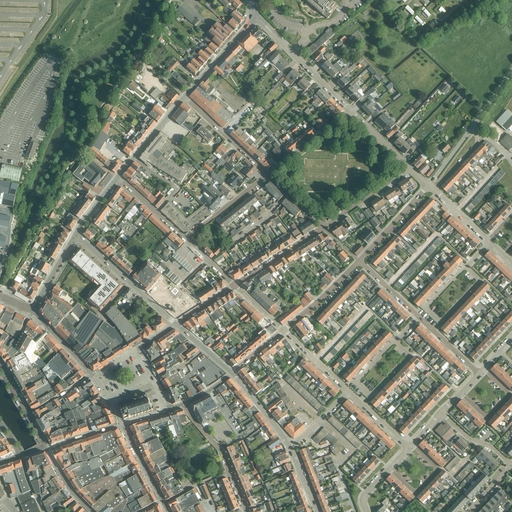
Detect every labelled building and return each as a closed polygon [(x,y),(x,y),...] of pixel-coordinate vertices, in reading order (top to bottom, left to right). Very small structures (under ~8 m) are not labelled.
[(230,0),(229,1),(237,9),(241,4),(237,0),(230,0)] [(305,0),(312,6),(313,5),(318,9),(317,10),(327,19),(331,15),(329,13),(332,10),(331,8),(335,4),(330,0),(305,0)] [(406,12),(404,13),(408,17),(412,13),(404,5),(401,8),(406,12)] [(179,6),(176,10),(191,23),(194,19),(179,6)] [(233,19),(240,24),(244,19),(235,11),(232,14),(223,6),(221,9),(233,19)] [(426,18),(428,16),(422,9),(420,12),(426,18)] [(416,27),(420,23),(414,16),(409,20),(416,27)] [(240,24),(233,19),(229,23),(224,17),(222,19),(234,30),(240,24)] [(219,47),(233,31),(226,25),(223,27),(217,22),(208,33),(214,38),(212,41),(219,47)] [(257,26),(250,33),(257,40),(262,35),(264,38),(267,36),(257,26)] [(310,56),(335,34),(329,28),(325,32),(326,33),(314,44),(313,44),(306,51),(310,56)] [(257,40),(250,33),(239,44),(243,48),(245,50),(248,53),(259,42),(257,40)] [(206,38),(205,40),(207,42),(210,44),(208,47),(214,52),(218,48),(206,38)] [(267,57),(271,53),(278,46),(274,42),(268,48),(269,50),(265,54),(266,55),(267,57)] [(208,47),(205,44),(203,43),(200,45),(206,50),(204,52),(210,57),(214,53),(208,48),(208,47)] [(245,50),(243,48),(242,49),(238,45),(231,52),(235,56),(238,53),(240,55),(245,50)] [(316,55),(313,58),(315,60),(314,60),(316,62),(317,62),(318,62),(323,57),(320,54),(323,51),(325,49),(323,46),(321,49),(315,54),(316,55)] [(204,52),(198,47),(197,47),(195,49),(196,50),(196,49),(200,52),(198,55),(200,57),(206,62),(210,57),(204,52)] [(194,52),(191,55),(191,56),(194,59),(203,66),(206,62),(200,57),(198,55),(194,52)] [(231,52),(223,60),(227,63),(231,67),(237,61),(234,57),(235,56),(231,52)] [(276,52),(273,55),(269,59),(269,60),(275,65),(282,57),(276,52)] [(186,56),(184,58),(187,60),(199,71),(203,66),(194,59),(192,61),(186,56)] [(257,67),(264,60),(260,56),(253,63),(257,67)] [(264,60),(257,67),(260,70),(269,60),(269,59),(267,57),(265,58),(264,60)] [(289,64),(282,57),(275,65),(282,72),(289,64)] [(187,60),(186,62),(183,65),(195,75),(199,71),(187,60)] [(223,60),(214,70),(218,73),(225,80),(229,75),(226,72),(225,73),(222,70),(226,65),(227,63),(223,60)] [(327,72),(332,66),(327,61),(322,67),(327,72)] [(238,72),(243,67),(239,63),(234,68),(238,72)] [(336,63),(332,66),(327,72),(333,78),(339,72),(342,75),(348,69),(346,67),(343,69),(336,63)] [(132,73),(137,77),(144,68),(138,64),(132,73)] [(176,67),(172,64),(168,69),(171,72),(176,67)] [(291,85),(300,75),(294,69),(292,71),(290,69),(283,76),(286,79),(285,80),(291,85)] [(171,75),(184,87),(188,83),(175,72),(171,75)] [(278,80),(284,74),(281,72),(275,78),(278,80)] [(305,91),(311,86),(303,78),(298,84),(305,91)] [(343,78),(337,83),(343,88),(348,83),(350,81),(348,78),(346,80),(343,78)] [(352,87),(346,92),(348,94),(351,97),(359,90),(360,88),(356,84),(358,81),(356,78),(350,84),(350,85),(352,87)] [(203,81),(199,86),(209,95),(210,94),(211,96),(217,90),(215,88),(209,83),(205,80),(203,81)] [(133,81),(128,87),(133,92),(139,86),(133,81)] [(315,94),(320,88),(316,84),(311,90),(315,94)] [(440,89),(445,94),(450,89),(445,84),(440,89)] [(316,99),(311,103),(312,104),(314,106),(316,104),(321,99),(326,94),(324,92),(324,91),(321,89),(314,96),(316,99)] [(351,97),(356,103),(363,96),(364,95),(362,93),(362,92),(362,91),(361,90),(360,90),(360,89),(359,90),(351,97)] [(166,99),(162,97),(155,90),(150,95),(161,105),(167,110),(172,105),(166,99)] [(164,95),(162,97),(166,99),(172,105),(175,101),(179,97),(172,90),(171,91),(168,95),(166,96),(164,95)] [(198,95),(193,100),(223,128),(227,124),(233,118),(228,113),(226,110),(221,106),(215,101),(211,98),(202,90),(200,93),(198,95)] [(369,90),(363,96),(365,99),(372,94),(369,90)] [(321,99),(316,104),(314,106),(316,108),(323,101),(326,104),(332,99),(326,94),(321,99)] [(453,100),(457,104),(461,99),(458,95),(453,100)] [(371,96),(366,100),(365,99),(361,103),(363,106),(362,108),(366,112),(374,105),(377,103),(371,96)] [(326,104),(329,107),(327,109),(328,110),(330,109),(336,103),(332,99),(326,104)] [(155,112),(161,118),(165,113),(156,106),(154,108),(146,101),(144,104),(153,111),(154,112),(155,112)] [(134,103),(131,107),(140,113),(142,110),(134,103)] [(184,103),(180,108),(190,116),(191,117),(195,112),(191,109),(188,106),(184,103)] [(330,109),(328,110),(331,114),(333,112),(333,113),(339,107),(336,103),(330,109)] [(381,112),(374,105),(366,112),(370,117),(372,115),(375,118),(381,112)] [(336,116),(343,111),(339,107),(333,113),(336,116)] [(178,110),(172,117),(179,124),(182,126),(190,132),(194,128),(185,121),(190,116),(180,108),(178,110)] [(151,109),(147,113),(149,115),(158,122),(161,118),(155,112),(154,112),(153,111),(151,109)] [(496,122),(506,131),(511,124),(511,115),(507,110),(496,122)] [(390,120),(389,120),(383,114),(375,122),(383,130),(384,129),(387,132),(391,129),(396,124),(391,119),(390,120)] [(147,123),(153,128),(157,123),(148,116),(144,121),(147,123)] [(153,128),(147,123),(144,121),(140,118),(138,120),(143,124),(141,126),(149,133),(153,128)] [(304,133),(308,138),(316,132),(306,120),(303,122),(308,128),(309,128),(309,129),(304,133)] [(101,130),(106,134),(110,125),(106,121),(101,130)] [(208,144),(214,137),(201,125),(200,127),(197,124),(194,127),(197,130),(195,132),(203,139),(202,141),(202,142),(204,144),(206,144),(207,143),(208,144)] [(149,133),(141,126),(139,125),(137,126),(141,130),(139,133),(145,138),(149,133)] [(387,132),(385,134),(385,135),(389,139),(395,133),(399,129),(397,127),(393,132),(391,129),(387,132)] [(139,133),(137,135),(135,132),(136,131),(133,128),(129,132),(132,135),(135,137),(141,142),(145,138),(139,133)] [(237,128),(235,131),(230,135),(236,141),(243,133),(243,132),(237,128)] [(269,137),(273,133),(268,128),(265,130),(264,132),(269,137)] [(106,134),(101,130),(93,144),(92,144),(89,150),(104,164),(108,160),(99,152),(109,136),(106,134)] [(184,163),(181,168),(168,160),(170,158),(168,156),(173,150),(174,151),(176,147),(166,140),(167,139),(166,138),(167,136),(161,132),(159,134),(157,138),(156,137),(154,139),(155,140),(152,143),(152,142),(150,145),(151,145),(148,148),(147,148),(146,150),(144,153),(143,153),(141,155),(142,156),(139,159),(148,166),(150,164),(181,183),(187,173),(189,174),(192,168),(184,163)] [(243,133),(236,141),(242,146),(251,136),(246,132),(245,134),(244,134),(243,133)] [(304,133),(299,137),(303,142),(308,138),(304,133)] [(400,149),(405,143),(400,138),(402,135),(399,133),(394,139),(396,141),(394,144),(400,149)] [(509,150),(511,147),(511,137),(508,134),(500,142),(509,150)] [(132,135),(131,137),(133,139),(131,141),(130,141),(137,147),(141,142),(135,137),(132,135)] [(130,141),(125,136),(123,138),(126,140),(123,143),(126,146),(127,147),(133,152),(137,147),(130,141)] [(251,136),(242,146),(248,152),(250,149),(249,148),(252,145),(256,141),(251,136)] [(303,142),(299,137),(294,140),(299,146),(303,142)] [(31,159),(39,140),(32,138),(25,157),(31,159)] [(405,143),(400,149),(405,154),(407,152),(410,154),(416,148),(417,147),(409,139),(405,143)] [(299,146),(294,140),(289,144),(294,150),(299,146)] [(482,144),(478,148),(483,153),(489,159),(491,157),(487,153),(490,151),(492,148),(485,141),(483,144),(482,144)] [(123,151),(129,156),(133,152),(127,147),(126,146),(123,143),(121,145),(123,147),(123,148),(125,149),(123,151)] [(445,153),(450,148),(445,143),(440,149),(445,153)] [(294,150),(289,144),(285,148),(289,154),(294,150)] [(229,154),(227,152),(228,151),(222,145),(214,154),(219,159),(215,164),(218,166),(218,165),(219,165),(223,160),(229,154)] [(258,151),(252,145),(249,148),(250,149),(248,152),(252,155),(253,156),(258,151)] [(258,151),(253,156),(260,163),(268,155),(263,150),(261,148),(258,151)] [(478,148),(474,152),(480,159),(481,159),(483,157),(487,161),(489,159),(483,153),(478,148)] [(223,160),(219,165),(221,167),(226,162),(227,163),(230,159),(233,161),(235,158),(239,161),(243,157),(237,152),(235,155),(233,154),(230,158),(228,156),(224,161),(223,160)] [(480,159),(474,152),(470,157),(477,164),(481,167),(482,165),(478,161),(480,159)] [(420,156),(412,163),(417,169),(418,168),(419,169),(424,164),(423,163),(424,162),(424,161),(427,159),(422,154),(420,157),(420,156)] [(268,155),(260,163),(263,166),(268,170),(273,165),(268,161),(271,158),(268,155)] [(470,157),(466,161),(471,166),(473,169),(477,164),(470,157)] [(84,161),(73,175),(74,176),(81,182),(84,178),(94,187),(95,187),(97,184),(101,179),(106,173),(89,160),(87,158),(84,161)] [(114,165),(108,160),(104,164),(114,173),(123,164),(118,160),(114,165)] [(258,171),(255,168),(250,164),(245,160),(242,163),(247,167),(243,172),(250,179),(255,174),(258,171)] [(466,161),(462,166),(471,175),(477,180),(479,182),(480,180),(470,171),(471,170),(468,168),(471,166),(466,161)] [(151,174),(143,168),(135,162),(131,166),(137,171),(139,168),(140,169),(149,177),(151,174)] [(21,167),(2,163),(0,171),(0,177),(7,179),(6,182),(11,183),(11,180),(18,182),(21,167)] [(224,167),(230,172),(234,168),(228,163),(224,167)] [(429,169),(429,168),(424,164),(419,169),(418,170),(422,175),(429,169)] [(471,175),(462,166),(457,170),(462,175),(465,172),(475,182),(477,180),(471,175)] [(127,172),(134,178),(136,175),(141,179),(143,178),(140,176),(141,175),(131,167),(127,172)] [(457,170),(453,174),(463,183),(465,181),(463,179),(465,177),(462,175),(457,170)] [(134,178),(127,172),(123,176),(135,187),(137,185),(133,181),(135,178),(134,178)] [(212,172),(211,173),(211,177),(214,180),(216,181),(212,186),(215,188),(218,190),(226,197),(230,192),(221,185),(224,182),(212,172)] [(240,187),(245,182),(236,174),(231,179),(230,178),(227,182),(233,188),(237,184),(240,187)] [(457,181),(461,185),(463,183),(453,174),(449,179),(454,183),(457,181)] [(403,181),(408,189),(410,192),(414,189),(414,187),(416,186),(411,178),(409,180),(407,178),(403,181)] [(449,179),(445,183),(455,192),(456,190),(452,186),(454,183),(449,179)] [(0,180),(0,192),(15,196),(18,184),(11,183),(6,182),(0,180)] [(408,189),(403,181),(398,185),(399,186),(397,188),(402,195),(405,194),(403,192),(408,189)] [(269,192),(274,187),(270,182),(264,188),(269,192)] [(455,192),(445,183),(441,187),(448,194),(451,192),(453,194),(455,192)] [(88,192),(91,189),(84,184),(81,187),(88,192)] [(218,190),(215,188),(211,185),(208,188),(204,185),(201,189),(210,197),(208,199),(208,198),(205,198),(203,200),(203,203),(212,211),(222,200),(225,196),(217,190),(218,190)] [(120,187),(116,193),(115,192),(111,198),(117,203),(121,197),(119,195),(120,194),(126,198),(124,199),(129,203),(132,198),(123,190),(123,189),(120,187)] [(279,191),(274,187),(269,192),(274,197),(279,191)] [(393,188),(388,191),(393,198),(395,201),(398,198),(398,197),(402,195),(397,188),(394,190),(393,188)] [(279,191),(274,197),(279,201),(284,196),(279,191)] [(393,198),(388,191),(384,194),(386,197),(384,199),(387,204),(389,202),(389,201),(393,198)] [(15,196),(0,192),(0,204),(1,205),(13,207),(15,196)] [(254,194),(260,202),(265,197),(263,196),(261,198),(257,192),(254,194)] [(84,193),(82,195),(85,198),(86,198),(92,202),(92,203),(96,198),(90,193),(89,193),(87,196),(84,193)] [(86,198),(85,198),(82,195),(79,200),(81,200),(83,202),(89,207),(92,202),(86,198)] [(157,209),(166,198),(162,195),(153,205),(157,209)] [(253,195),(248,199),(253,205),(255,208),(259,204),(257,202),(258,201),(253,195)] [(379,197),(375,200),(380,207),(382,209),(388,205),(387,204),(384,199),(381,200),(379,197)] [(111,198),(106,204),(111,207),(113,205),(114,206),(117,203),(111,198)] [(286,208),(291,203),(287,198),(282,204),(284,206),(282,209),(280,212),(282,213),(284,210),(286,208)] [(431,198),(427,203),(432,207),(436,212),(438,210),(434,205),(436,203),(431,198)] [(126,210),(125,211),(128,214),(134,206),(139,202),(135,199),(131,203),(127,209),(126,210)] [(253,205),(248,199),(243,203),(248,209),(253,205)] [(81,200),(77,204),(80,206),(86,211),(89,207),(83,202),(81,200)] [(380,207),(375,200),(371,203),(372,206),(370,208),(373,213),(376,211),(377,213),(382,209),(380,207)] [(128,214),(126,217),(129,220),(131,218),(132,218),(137,212),(142,206),(138,202),(134,206),(128,214)] [(270,210),(276,204),(275,202),(272,205),(271,204),(267,208),(270,210)] [(511,209),(507,204),(505,202),(502,204),(499,202),(497,204),(498,205),(500,207),(502,209),(505,212),(507,214),(511,209)] [(160,211),(186,235),(192,228),(193,229),(211,215),(204,206),(204,205),(186,219),(173,206),(173,205),(171,203),(168,203),(160,211)] [(248,209),(243,203),(238,207),(243,213),(248,209)] [(296,207),(291,203),(286,208),(291,212),(296,207)] [(427,203),(423,207),(428,212),(430,214),(432,211),(434,214),(436,212),(432,207),(427,203)] [(86,211),(80,206),(77,204),(74,208),(77,210),(83,215),(86,211)] [(101,211),(107,216),(111,210),(105,205),(101,211)] [(142,206),(137,212),(139,214),(141,211),(143,214),(143,213),(147,209),(143,206),(142,206)] [(238,207),(233,211),(238,217),(243,213),(238,207)] [(296,207),(291,212),(296,216),(301,211),(296,207)] [(423,207),(418,211),(423,216),(429,222),(431,219),(427,216),(430,214),(428,212),(423,207)] [(77,210),(74,208),(70,212),(72,213),(79,219),(80,219),(83,215),(77,210)] [(143,214),(142,215),(134,224),(136,226),(143,218),(145,220),(151,214),(147,209),(143,213),(143,214)] [(374,216),(368,209),(363,213),(369,220),(374,216)] [(507,214),(505,212),(502,209),(498,214),(502,218),(507,214)] [(107,216),(101,211),(96,217),(102,221),(107,216)] [(233,211),(228,215),(233,221),(238,217),(233,211)] [(257,211),(252,215),(256,219),(261,216),(259,213),(257,211)] [(418,211),(414,216),(419,221),(422,218),(427,223),(429,222),(423,216),(418,211)] [(68,215),(65,219),(69,222),(75,226),(78,220),(80,219),(79,219),(72,213),(70,216),(68,215)] [(493,219),(491,216),(488,214),(487,216),(489,218),(486,221),(489,223),(493,228),(498,223),(493,219)] [(498,214),(493,219),(498,223),(502,218),(498,214)] [(233,221),(228,215),(223,219),(228,225),(233,221)] [(281,222),(276,216),(272,219),(276,224),(277,225),(281,222)] [(414,216),(410,220),(415,225),(419,221),(414,216)] [(451,226),(457,221),(452,216),(451,217),(447,221),(450,224),(445,229),(445,228),(440,233),(442,235),(447,230),(447,231),(452,226),(451,226)] [(96,217),(92,222),(98,227),(103,231),(107,225),(104,222),(102,221),(96,217)] [(347,229),(355,224),(353,221),(352,222),(349,217),(342,221),(347,229)] [(374,217),(369,221),(375,228),(380,224),(374,217)] [(51,220),(49,219),(47,223),(45,226),(49,228),(53,222),(51,220)] [(65,219),(62,224),(66,227),(72,231),(75,226),(69,222),(65,219)] [(228,225),(223,219),(218,223),(223,229),(226,227),(227,229),(230,227),(228,225)] [(270,221),(268,222),(270,225),(271,227),(273,226),(276,224),(272,219),(270,221)] [(493,228),(489,223),(486,221),(484,219),(482,221),(485,223),(484,224),(486,226),(484,228),(489,233),(493,228)] [(410,220),(406,225),(411,229),(412,230),(413,231),(415,228),(418,231),(417,232),(426,240),(428,238),(422,232),(419,229),(417,227),(415,225),(410,220)] [(294,224),(292,221),(291,222),(289,223),(291,226),(295,231),(292,233),(297,240),(303,236),(294,224)] [(452,226),(447,231),(449,232),(453,228),(456,230),(461,225),(457,221),(451,226),(452,226)] [(311,222),(305,225),(310,232),(315,228),(311,222)] [(335,235),(337,238),(338,238),(339,240),(348,234),(344,228),(344,229),(340,224),(331,230),(334,235),(335,235)] [(310,232),(305,225),(300,229),(304,235),(310,232)] [(406,225),(402,229),(407,234),(411,238),(416,242),(417,240),(408,232),(411,229),(406,225)] [(461,225),(456,230),(458,232),(456,235),(454,237),(456,239),(466,229),(461,225)] [(96,233),(89,227),(87,230),(83,234),(90,240),(94,236),(96,233)] [(64,229),(61,234),(68,238),(71,233),(64,229)] [(369,229),(360,238),(367,245),(375,236),(369,229)] [(402,229),(397,234),(402,238),(405,236),(410,240),(411,238),(407,234),(402,229)] [(470,234),(466,229),(456,239),(458,241),(463,236),(465,239),(470,234)] [(56,236),(56,237),(59,239),(65,243),(68,238),(61,234),(58,233),(56,236)] [(173,243),(178,238),(172,233),(168,237),(167,239),(164,243),(165,244),(169,248),(173,243)] [(250,235),(247,237),(251,242),(254,240),(253,240),(256,238),(254,236),(252,233),(250,235)] [(295,241),(291,235),(288,237),(285,234),(284,235),(286,239),(290,245),(295,241)] [(321,234),(316,237),(320,244),(330,238),(327,235),(323,238),(321,234)] [(475,238),(470,234),(465,239),(470,243),(475,238)] [(290,245),(286,239),(284,235),(279,238),(281,242),(285,248),(290,245)] [(104,253),(108,248),(104,245),(107,241),(101,236),(97,239),(93,243),(104,253)] [(395,236),(391,240),(396,245),(399,247),(401,249),(403,247),(398,243),(400,240),(395,236)] [(124,248),(128,244),(120,237),(116,241),(124,248)] [(316,237),(311,240),(315,247),(320,244),(316,237)] [(173,243),(171,245),(176,250),(183,243),(178,238),(173,243)] [(285,248),(281,242),(279,238),(276,240),(278,243),(276,245),(276,246),(280,251),(285,248)] [(475,238),(470,243),(475,248),(480,243),(475,238)] [(65,243),(59,239),(56,244),(62,248),(65,243)] [(315,247),(311,240),(307,244),(311,250),(315,247)] [(391,240),(387,245),(392,249),(396,245),(391,240)] [(415,243),(412,246),(416,251),(419,248),(420,246),(416,242),(415,243)] [(49,243),(48,245),(60,252),(62,248),(56,244),(54,243),(53,245),(49,243)] [(307,244),(302,247),(306,253),(309,251),(310,254),(312,252),(311,250),(307,244)] [(60,252),(48,245),(47,247),(50,249),(49,251),(57,256),(60,252)] [(359,245),(353,252),(357,256),(364,249),(359,245)] [(387,245),(383,249),(388,254),(390,256),(393,258),(394,256),(392,254),(395,252),(392,249),(387,245)] [(267,246),(264,248),(263,249),(268,259),(273,256),(269,251),(267,246)] [(280,251),(276,246),(269,251),(273,256),(280,251)] [(108,248),(104,253),(111,260),(115,256),(117,254),(115,253),(116,252),(113,249),(112,250),(109,247),(108,248)] [(216,256),(222,250),(218,247),(213,253),(207,247),(203,251),(211,258),(215,254),(216,256)] [(302,247),(294,252),(298,258),(306,253),(302,247)] [(339,255),(338,256),(344,262),(349,257),(342,251),(343,251),(341,249),(339,247),(337,249),(339,251),(337,253),(339,255)] [(81,249),(70,261),(94,282),(98,286),(99,287),(88,300),(100,310),(122,286),(81,249)] [(263,249),(260,251),(258,252),(259,252),(258,252),(260,255),(264,261),(268,259),(263,249)] [(383,249),(379,253),(384,258),(388,254),(383,249)] [(57,256),(49,251),(48,250),(45,255),(48,257),(55,260),(57,256)] [(258,252),(253,256),(255,259),(259,265),(264,261),(260,255),(258,252)] [(290,254),(286,257),(289,263),(293,260),(294,262),(297,260),(298,259),(298,258),(294,252),(290,254)] [(489,261),(493,256),(489,252),(484,256),(489,261)] [(118,253),(117,254),(115,256),(111,260),(132,278),(139,270),(136,268),(132,272),(130,269),(132,267),(127,263),(123,258),(123,257),(118,253)] [(379,253),(375,258),(380,262),(384,267),(386,264),(382,260),(384,258),(379,253)] [(463,261),(455,253),(453,256),(450,254),(449,255),(451,257),(453,260),(459,265),(463,261)] [(216,263),(225,257),(223,254),(214,261),(216,263)] [(250,262),(254,268),(259,265),(255,259),(253,256),(253,255),(248,258),(250,262)] [(493,256),(489,261),(493,265),(498,260),(493,256)] [(451,257),(446,262),(449,264),(450,265),(455,269),(459,265),(453,260),(451,257)] [(284,258),(280,261),(283,266),(283,267),(284,266),(286,270),(288,268),(290,267),(284,258)] [(375,258),(370,262),(371,263),(375,267),(378,264),(383,269),(384,267),(380,262),(375,258)] [(455,269),(450,265),(449,264),(446,262),(442,258),(440,260),(445,264),(443,266),(445,268),(451,273),(455,269)] [(498,260),(493,265),(496,267),(494,270),(492,272),(493,273),(502,264),(498,260)] [(49,271),(51,267),(40,261),(38,265),(35,263),(33,267),(39,271),(47,275),(49,271)] [(139,270),(132,278),(140,285),(148,292),(156,283),(157,281),(159,278),(162,276),(155,269),(152,266),(152,265),(147,261),(139,270)] [(283,266),(280,261),(273,265),(277,270),(283,266)] [(244,265),(243,264),(242,262),(237,265),(239,268),(243,275),(248,272),(244,265)] [(254,268),(250,262),(246,264),(245,263),(243,264),(244,265),(248,272),(254,268)] [(502,264),(493,273),(495,275),(497,273),(499,270),(502,273),(507,268),(502,264)] [(271,275),(276,272),(272,266),(267,269),(271,275)] [(36,277),(39,271),(33,267),(29,273),(31,274),(36,277)] [(231,271),(227,268),(226,267),(224,270),(225,271),(235,280),(238,278),(234,272),(233,270),(231,271)] [(239,268),(234,272),(238,278),(243,275),(239,268)] [(451,273),(445,268),(441,272),(446,278),(451,273)] [(507,268),(502,273),(505,276),(501,280),(502,282),(507,277),(511,273),(507,268)] [(262,272),(267,280),(269,284),(271,283),(270,281),(268,281),(268,280),(272,277),(271,275),(267,269),(264,271),(262,272)] [(334,280),(327,273),(324,270),(320,273),(324,277),(331,283),(334,280)] [(257,276),(261,282),(262,284),(266,281),(266,282),(266,283),(267,286),(269,284),(267,280),(262,272),(259,274),(257,276)] [(446,278),(441,272),(437,277),(442,282),(446,278)] [(361,273),(356,278),(361,283),(364,279),(367,281),(368,280),(366,278),(361,273)] [(507,277),(502,282),(504,283),(507,280),(510,283),(511,280),(511,273),(507,277)] [(31,274),(30,276),(33,278),(31,281),(33,282),(34,282),(41,286),(44,281),(36,277),(31,274)] [(17,276),(10,288),(16,291),(20,284),(23,279),(17,276)] [(331,283),(324,277),(321,280),(324,283),(328,287),(331,283)] [(437,277),(433,281),(439,286),(442,282),(437,277)] [(221,289),(218,284),(217,284),(217,283),(216,281),(215,281),(213,278),(209,281),(207,279),(205,280),(211,285),(212,286),(211,286),(212,287),(216,293),(221,289)] [(243,284),(241,286),(247,291),(251,287),(250,286),(253,283),(255,285),(257,283),(254,278),(250,280),(243,284)] [(356,278),(352,282),(360,289),(363,285),(361,283),(356,278)] [(169,287),(160,279),(148,292),(176,318),(196,305),(189,296),(178,306),(164,293),(169,287)] [(228,285),(223,280),(220,282),(219,281),(217,283),(217,284),(218,284),(221,289),(228,285)] [(429,285),(427,283),(425,285),(421,281),(419,283),(421,285),(423,287),(425,289),(431,294),(435,290),(429,285)] [(439,286),(433,281),(429,285),(435,290),(439,286)] [(28,282),(26,285),(38,291),(41,286),(34,282),(32,284),(28,282)] [(352,282),(348,286),(353,291),(355,289),(360,293),(362,291),(360,289),(352,282)] [(485,282),(480,287),(486,292),(490,287),(485,282)] [(328,287),(324,283),(319,287),(323,291),(328,287)] [(33,301),(38,291),(26,285),(26,286),(23,284),(22,285),(20,284),(16,291),(33,301)] [(66,297),(68,294),(57,286),(52,291),(60,297),(62,295),(66,297)] [(348,286),(344,290),(349,295),(352,297),(353,295),(351,293),(353,291),(348,286)] [(212,287),(210,289),(209,288),(207,289),(208,290),(211,296),(216,293),(212,287)] [(255,298),(265,288),(263,287),(261,289),(261,290),(260,291),(257,288),(251,294),(255,298)] [(486,296),(484,294),(486,292),(480,287),(476,291),(487,300),(488,299),(486,296)] [(130,302),(137,295),(129,288),(122,295),(130,302)] [(259,303),(266,296),(262,293),(263,292),(264,292),(266,290),(265,288),(255,298),(259,303)] [(377,303),(386,294),(381,289),(380,290),(377,294),(379,296),(374,302),(373,301),(368,307),(371,309),(377,303)] [(425,289),(421,293),(427,298),(431,294),(425,289)] [(208,290),(205,292),(204,291),(202,293),(203,293),(206,299),(211,296),(208,290)] [(344,290),(340,294),(345,299),(349,295),(344,290)] [(238,297),(237,296),(234,291),(230,294),(233,300),(237,298),(238,297)] [(418,291),(414,295),(423,303),(427,298),(421,293),(418,291)] [(472,295),(478,300),(480,301),(481,300),(482,300),(487,304),(489,302),(487,300),(476,291),(472,295)] [(55,329),(73,308),(52,293),(43,307),(40,313),(45,317),(49,320),(47,322),(52,326),(52,325),(55,329)] [(203,293),(202,293),(200,295),(200,294),(197,296),(201,302),(206,299),(203,293)] [(307,293),(303,295),(305,297),(310,303),(313,300),(307,293)] [(423,303),(414,295),(412,293),(411,295),(416,299),(413,302),(418,307),(423,303)] [(230,294),(225,297),(228,302),(230,305),(231,306),(233,304),(235,305),(236,304),(233,300),(230,294)] [(340,294),(336,299),(342,303),(345,299),(340,294)] [(391,298),(386,294),(377,303),(379,305),(384,301),(386,303),(391,298)] [(238,297),(237,298),(239,300),(237,302),(252,315),(251,317),(258,324),(264,318),(257,311),(239,295),(237,296),(238,297)] [(266,296),(259,303),(263,307),(273,296),(272,295),(270,297),(270,298),(269,299),(266,296)] [(472,295),(469,299),(474,304),(475,306),(480,301),(478,300),(472,295)] [(268,311),(274,304),(271,301),(272,300),(273,300),(275,298),(273,296),(263,307),(268,311)] [(225,297),(220,301),(223,306),(224,307),(228,311),(232,308),(230,305),(228,302),(225,297)] [(305,297),(301,300),(302,301),(306,306),(310,303),(305,297)] [(386,303),(384,305),(387,308),(385,310),(387,312),(389,310),(391,307),(396,303),(391,298),(386,303)] [(336,299),(332,303),(338,308),(342,303),(336,299)] [(474,304),(469,299),(465,303),(470,308),(472,307),(478,313),(480,310),(475,306),(474,304)] [(274,304),(268,311),(273,316),(278,311),(275,308),(277,307),(281,303),(278,300),(276,303),(274,304)] [(220,301),(215,304),(219,309),(222,307),(222,308),(224,307),(223,306),(220,301)] [(73,308),(55,329),(66,341),(70,337),(72,334),(87,314),(77,303),(73,308)] [(299,303),(294,308),(298,313),(303,309),(302,307),(299,303)] [(332,303),(328,307),(333,312),(336,314),(338,316),(340,314),(335,310),(338,308),(332,303)] [(396,303),(391,307),(396,312),(400,307),(396,303)] [(465,303),(461,308),(466,313),(466,312),(469,315),(471,317),(473,315),(470,313),(472,311),(470,308),(465,303)] [(219,309),(215,304),(211,307),(214,312),(215,313),(219,318),(224,315),(219,310),(219,309)] [(142,340),(137,331),(135,329),(114,306),(105,314),(116,326),(126,341),(130,348),(142,340)] [(211,307),(206,310),(209,315),(214,322),(219,319),(219,318),(215,313),(214,312),(211,307)] [(328,307),(324,311),(329,316),(333,312),(328,307)] [(400,307),(396,312),(398,314),(394,319),(396,321),(405,312),(400,307)] [(0,322),(0,321),(0,327),(0,328),(5,332),(15,313),(7,308),(2,317),(0,322)] [(294,308),(289,312),(293,317),(298,313),(294,308)] [(461,308),(457,312),(462,317),(464,319),(469,315),(466,312),(466,313),(461,308)] [(70,337),(66,341),(77,352),(86,344),(102,320),(90,311),(87,314),(72,334),(70,337)] [(205,311),(199,314),(203,320),(204,321),(207,325),(208,326),(213,323),(211,320),(209,317),(208,317),(205,311)] [(324,311),(320,316),(326,320),(328,322),(330,325),(332,323),(329,321),(329,320),(327,318),(329,316),(324,311)] [(289,312),(284,316),(288,321),(293,317),(289,312)] [(395,322),(397,324),(403,318),(405,321),(410,316),(405,312),(396,321),(395,322)] [(457,312),(452,316),(458,321),(460,323),(462,326),(464,324),(462,322),(464,319),(462,317),(457,312)] [(15,313),(5,332),(12,336),(15,339),(17,336),(26,318),(17,314),(15,313)] [(202,328),(207,325),(204,321),(203,320),(199,314),(194,317),(198,323),(199,324),(202,328)] [(288,321),(284,316),(278,320),(283,326),(288,321)] [(320,316),(316,320),(321,325),(326,320),(320,316)] [(452,316),(449,320),(454,325),(458,321),(452,316)] [(158,323),(150,328),(153,333),(167,325),(162,317),(156,321),(158,323)] [(198,323),(194,317),(188,321),(189,323),(190,322),(194,328),(199,324),(198,323)] [(305,318),(298,323),(301,327),(304,324),(306,328),(309,331),(313,328),(305,318)] [(504,319),(500,323),(505,328),(510,324),(504,319)] [(44,331),(30,320),(26,325),(27,326),(24,332),(34,342),(38,338),(40,336),(44,331)] [(454,325),(449,320),(444,324),(450,330),(454,325)] [(104,321),(99,328),(113,341),(116,339),(124,352),(130,348),(126,341),(116,326),(113,328),(104,321)] [(189,323),(188,321),(183,325),(192,333),(196,330),(194,328),(190,322),(189,323)] [(493,326),(496,328),(501,333),(505,328),(500,323),(498,321),(496,323),(493,326)] [(298,323),(293,327),(298,332),(297,333),(302,338),(306,335),(308,337),(309,337),(311,335),(309,332),(309,331),(306,328),(304,324),(301,327),(298,323)] [(444,324),(440,329),(447,335),(449,334),(453,337),(455,335),(454,334),(452,332),(450,330),(444,324)] [(142,328),(139,325),(138,327),(140,329),(137,331),(142,340),(148,337),(143,330),(143,329),(142,328)] [(265,331),(269,337),(277,330),(272,325),(265,331)] [(420,335),(424,330),(420,325),(415,330),(420,335)] [(149,326),(143,330),(148,337),(153,333),(150,328),(149,326)] [(99,328),(95,334),(109,350),(110,349),(116,357),(124,352),(116,339),(113,341),(99,328)] [(489,330),(489,331),(491,333),(497,338),(501,333),(496,328),(493,331),(491,328),(489,330)] [(172,332),(170,333),(173,338),(175,341),(176,341),(179,339),(181,343),(187,340),(175,329),(172,332)] [(474,329),(472,332),(476,336),(478,338),(480,336),(480,335),(474,329)] [(387,330),(382,335),(388,340),(392,336),(387,330)] [(429,334),(424,330),(420,335),(424,339),(429,334)] [(37,345),(49,335),(44,331),(40,336),(38,338),(34,342),(37,345)] [(269,337),(265,331),(260,335),(264,341),(269,337)] [(34,353),(38,350),(36,347),(37,345),(34,342),(24,332),(18,342),(15,348),(22,354),(26,360),(29,366),(32,363),(35,364),(39,367),(42,370),(46,366),(34,353)] [(4,333),(0,339),(0,347),(5,340),(9,336),(4,333)] [(170,333),(164,337),(168,342),(173,338),(170,333)] [(497,338),(491,333),(487,337),(492,342),(497,338)] [(94,334),(87,345),(97,350),(104,354),(106,358),(109,362),(116,357),(110,349),(109,350),(95,334),(94,334)] [(434,338),(429,334),(424,339),(429,344),(434,338)] [(39,351),(43,346),(45,344),(52,338),(49,335),(37,345),(36,347),(38,350),(39,351)] [(264,341),(260,335),(253,341),(257,346),(264,341)] [(388,340),(382,335),(379,338),(377,336),(375,337),(378,340),(383,345),(388,340)] [(17,342),(9,336),(5,340),(0,347),(0,355),(2,358),(7,354),(12,347),(13,347),(17,342)] [(278,339),(283,345),(286,348),(288,350),(291,348),(282,336),(278,339)] [(168,342),(164,337),(158,341),(164,349),(167,347),(169,350),(172,348),(168,342)] [(487,337),(483,342),(488,347),(492,342),(487,337)] [(58,344),(52,338),(45,344),(43,346),(44,345),(50,351),(58,344)] [(434,338),(429,344),(433,348),(438,343),(434,338)] [(383,345),(378,340),(373,344),(379,350),(383,345)] [(157,345),(154,347),(156,351),(159,350),(160,351),(164,349),(158,341),(155,343),(157,345)] [(219,341),(212,347),(214,351),(218,347),(222,345),(221,343),(219,341)] [(257,346),(253,341),(248,345),(253,350),(257,346)] [(154,347),(157,345),(155,343),(154,342),(143,350),(151,362),(159,356),(156,351),(154,347)] [(280,347),(275,342),(272,344),(280,354),(283,352),(280,347)] [(483,342),(478,346),(483,351),(488,347),(483,342)] [(314,346),(319,352),(323,349),(318,343),(314,346)] [(434,357),(436,355),(443,347),(438,343),(433,348),(436,351),(432,355),(434,357)] [(58,344),(50,351),(49,352),(43,358),(44,359),(51,353),(52,354),(54,351),(54,352),(55,351),(57,353),(62,349),(58,344)] [(97,350),(87,345),(86,344),(76,352),(88,365),(89,364),(94,371),(95,371),(95,372),(98,370),(97,369),(103,366),(99,360),(101,358),(100,355),(97,350)] [(162,365),(155,369),(158,375),(165,371),(168,369),(171,368),(174,366),(179,363),(176,357),(186,350),(182,344),(167,354),(171,360),(168,362),(165,363),(162,365)] [(272,344),(267,348),(271,354),(272,355),(276,352),(281,358),(283,357),(280,354),(272,344)] [(373,344),(369,349),(374,354),(379,350),(373,344)] [(472,354),(469,356),(475,361),(479,356),(474,351),(472,349),(469,347),(466,344),(464,347),(472,354)] [(240,351),(238,353),(243,359),(248,355),(243,349),(239,345),(237,347),(240,351)] [(248,345),(243,349),(248,355),(253,350),(248,345)] [(185,353),(188,358),(199,351),(198,350),(194,346),(185,353)] [(418,346),(414,350),(419,354),(423,350),(418,346)] [(483,351),(478,346),(474,351),(479,356),(483,351)] [(7,354),(2,358),(6,363),(16,357),(22,354),(15,348),(13,347),(12,347),(7,354)] [(367,347),(362,352),(364,354),(370,359),(374,354),(369,349),(367,347)] [(443,347),(436,355),(434,357),(436,359),(438,356),(441,359),(443,357),(448,352),(443,347)] [(267,348),(262,352),(266,357),(272,364),(273,362),(268,356),(271,354),(267,348)] [(67,354),(63,350),(54,357),(46,366),(42,370),(44,372),(44,373),(46,377),(48,379),(50,383),(52,381),(57,377),(61,380),(69,374),(68,373),(77,365),(71,358),(67,354)] [(104,354),(97,350),(100,355),(101,358),(99,360),(103,366),(109,362),(106,358),(104,354)] [(231,350),(229,352),(230,354),(231,355),(233,358),(237,363),(243,359),(238,353),(235,350),(232,352),(231,350)] [(266,357),(262,352),(258,355),(264,363),(266,361),(270,365),(272,364),(266,357)] [(452,356),(448,352),(443,357),(445,359),(439,366),(441,368),(452,356)] [(9,370),(26,360),(22,354),(16,357),(6,363),(9,370)] [(159,359),(152,363),(155,369),(162,365),(165,363),(168,362),(171,360),(167,354),(159,359)] [(364,354),(360,358),(366,364),(370,359),(364,354)] [(224,356),(222,358),(227,363),(228,362),(232,367),(237,364),(232,358),(229,361),(226,358),(224,356)] [(410,361),(415,366),(418,369),(424,362),(419,357),(417,359),(414,356),(410,361)] [(457,361),(452,356),(441,368),(440,368),(443,370),(449,363),(452,366),(457,361)] [(254,362),(252,364),(255,368),(258,366),(260,364),(257,360),(255,358),(253,360),(254,362)] [(303,368),(308,362),(304,358),(297,366),(301,370),(303,368)] [(366,364),(360,358),(356,363),(361,368),(366,364)] [(29,366),(26,360),(9,370),(12,375),(29,366)] [(415,366),(410,361),(405,366),(411,371),(415,366)] [(452,366),(449,368),(452,371),(450,373),(452,375),(462,365),(457,361),(452,366)] [(312,366),(308,362),(303,368),(307,372),(312,366)] [(42,370),(39,367),(35,364),(32,363),(29,366),(12,375),(18,386),(19,386),(29,380),(44,372),(42,370)] [(356,363),(353,366),(350,363),(348,365),(351,368),(357,373),(361,368),(356,363)] [(496,364),(490,370),(495,375),(501,368),(496,364)] [(68,373),(69,374),(61,380),(64,383),(65,382),(67,381),(82,370),(77,365),(68,373)] [(452,375),(451,376),(453,378),(456,374),(459,377),(461,375),(466,369),(462,365),(452,375)] [(168,369),(165,371),(158,375),(162,381),(169,377),(177,372),(174,366),(171,368),(168,369)] [(312,366),(307,372),(312,376),(317,371),(312,366)] [(411,371),(405,366),(401,370),(406,376),(409,373),(411,374),(410,375),(412,376),(414,374),(411,371)] [(351,368),(347,372),(352,377),(357,373),(351,368)] [(501,368),(495,375),(499,379),(505,373),(501,368)] [(243,369),(238,373),(242,378),(248,374),(243,369)] [(81,379),(86,375),(82,370),(67,381),(71,386),(81,379)] [(406,376),(401,370),(396,375),(402,380),(404,382),(407,385),(409,383),(404,378),(406,376)] [(321,375),(317,371),(312,376),(316,380),(321,375)] [(18,386),(21,391),(42,380),(42,379),(46,377),(44,373),(44,372),(29,380),(19,386),(18,386)] [(177,372),(169,377),(162,381),(167,389),(172,386),(171,385),(177,381),(179,385),(183,383),(182,380),(178,372),(177,372)] [(352,377),(347,372),(343,377),(348,382),(352,377)] [(505,373),(499,379),(504,383),(510,377),(505,373)] [(248,374),(242,378),(247,384),(252,379),(248,374)] [(316,381),(315,383),(319,386),(326,379),(321,375),(316,380),(316,381)] [(396,375),(392,380),(398,385),(400,387),(404,382),(402,380),(396,375)] [(261,381),(263,384),(268,380),(269,382),(272,380),(268,376),(261,381)] [(43,379),(42,380),(21,391),(24,397),(40,388),(45,385),(48,383),(45,378),(43,379)] [(231,388),(235,384),(231,378),(226,383),(231,388)] [(94,385),(89,379),(74,389),(75,390),(78,395),(94,385)] [(256,385),(252,379),(247,384),(251,389),(256,385)] [(330,383),(326,379),(319,386),(323,390),(330,383)] [(392,380),(388,384),(393,390),(398,385),(392,380)] [(65,382),(64,383),(61,386),(64,390),(69,387),(65,382)] [(198,382),(194,384),(200,392),(201,393),(204,390),(200,385),(198,382)] [(251,389),(255,394),(264,388),(259,382),(256,385),(251,389)] [(40,388),(24,397),(29,405),(36,401),(37,401),(38,400),(46,395),(50,393),(53,391),(48,383),(45,385),(40,388)] [(330,383),(323,390),(321,393),(323,395),(327,390),(329,393),(335,387),(330,383)] [(439,388),(444,393),(448,388),(443,383),(439,388)] [(61,386),(61,385),(59,384),(53,388),(58,394),(64,390),(61,386)] [(235,384),(231,388),(234,392),(231,394),(233,395),(235,393),(240,389),(235,384)] [(393,390),(388,384),(383,389),(389,394),(393,390)] [(62,399),(65,403),(70,412),(72,411),(78,407),(99,394),(94,385),(78,395),(79,396),(70,402),(66,396),(62,399)] [(179,402),(181,401),(179,397),(176,391),(177,391),(175,386),(167,390),(169,395),(171,400),(171,399),(173,404),(172,404),(173,404),(179,402)] [(339,391),(335,387),(329,393),(334,397),(339,391)] [(444,393),(439,388),(434,393),(439,398),(444,393)] [(244,395),(240,389),(235,393),(239,399),(244,395)] [(383,389),(379,394),(384,399),(385,398),(388,401),(391,397),(389,394),(383,389)] [(75,390),(66,396),(70,402),(79,396),(78,395),(75,390)] [(36,401),(29,405),(32,410),(38,407),(46,402),(56,395),(53,391),(50,393),(46,395),(38,400),(37,401),(36,401)] [(118,404),(120,408),(124,420),(125,420),(125,419),(128,418),(128,419),(129,419),(129,418),(131,417),(131,418),(132,418),(132,417),(134,416),(134,417),(135,416),(137,415),(137,416),(138,415),(140,414),(141,415),(141,414),(144,413),(144,414),(145,413),(144,413),(147,412),(148,412),(151,410),(151,411),(152,411),(152,410),(153,410),(152,409),(148,400),(149,399),(149,398),(148,399),(146,393),(141,395),(141,396),(131,399),(132,399),(118,404)] [(434,393),(430,397),(435,402),(439,398),(434,393)] [(78,412),(82,422),(85,421),(86,420),(85,418),(85,416),(83,412),(103,400),(99,394),(78,407),(79,411),(78,412)] [(212,413),(219,409),(209,394),(190,405),(198,420),(201,425),(214,418),(212,413)] [(384,399),(379,394),(374,398),(380,404),(384,399)] [(238,400),(237,401),(241,406),(244,404),(249,400),(244,395),(239,399),(238,400)] [(428,395),(426,397),(428,399),(425,402),(431,407),(435,402),(430,397),(428,395)] [(276,408),(283,403),(279,398),(266,408),(270,413),(276,408)] [(380,404),(374,398),(370,403),(378,410),(380,408),(378,406),(380,404)] [(45,406),(33,413),(36,420),(60,406),(61,406),(58,401),(57,399),(51,402),(45,406)] [(85,418),(87,418),(107,407),(103,400),(83,412),(85,416),(85,418)] [(245,409),(242,411),(244,413),(245,413),(253,405),(252,403),(249,400),(244,404),(247,407),(245,409)] [(347,409),(352,404),(348,400),(343,405),(347,409)] [(461,410),(467,404),(462,400),(456,406),(461,410)] [(421,403),(419,405),(421,407),(426,412),(431,407),(425,402),(423,405),(421,403)] [(276,408),(270,413),(274,418),(281,412),(282,413),(286,411),(286,410),(285,408),(282,410),(280,408),(284,405),(283,403),(276,408)] [(357,409),(352,404),(347,409),(352,414),(357,409)] [(467,404),(461,410),(463,413),(461,415),(463,417),(465,415),(471,409),(467,404)] [(506,404),(501,409),(507,414),(510,412),(511,414),(511,410),(506,404)] [(255,408),(253,405),(245,413),(246,415),(255,408)] [(60,406),(36,420),(43,432),(63,421),(66,419),(65,415),(60,417),(61,419),(57,422),(54,417),(61,414),(59,411),(62,409),(60,406)] [(72,411),(81,434),(87,432),(89,431),(86,423),(85,421),(82,422),(78,412),(79,411),(78,407),(72,411)] [(98,429),(95,422),(112,415),(107,407),(87,418),(89,422),(92,431),(98,429)] [(421,407),(416,411),(422,416),(426,412),(421,407)] [(255,408),(246,415),(248,417),(257,410),(255,408)] [(186,421),(185,417),(182,409),(176,411),(179,419),(180,423),(186,421)] [(357,409),(352,414),(357,418),(362,413),(357,409)] [(476,413),(471,409),(465,415),(470,419),(476,413)] [(501,409),(497,414),(503,419),(507,414),(501,409)] [(257,410),(248,417),(249,418),(253,415),(254,416),(259,412),(257,410)] [(66,419),(63,421),(66,428),(68,427),(68,428),(70,428),(73,437),(81,434),(72,411),(70,412),(64,414),(65,415),(66,419)] [(166,414),(168,421),(171,420),(176,435),(183,433),(180,423),(179,419),(176,411),(166,414)] [(281,412),(274,418),(280,425),(283,429),(284,428),(288,425),(282,418),(285,416),(288,414),(286,411),(282,413),(281,412)] [(416,411),(412,416),(417,421),(422,416),(416,411)] [(252,422),(246,426),(247,429),(253,425),(263,418),(259,412),(254,416),(251,418),(253,421),(252,422)] [(362,413),(357,418),(361,423),(367,417),(362,413)] [(476,413),(470,419),(472,422),(467,427),(467,426),(465,428),(468,431),(469,429),(474,424),(480,418),(476,413)] [(168,421),(166,414),(149,420),(150,423),(151,426),(152,428),(153,428),(154,427),(156,430),(168,427),(168,421)] [(497,414),(492,418),(498,424),(503,419),(497,414)] [(112,415),(95,422),(98,429),(102,428),(107,426),(115,423),(112,415)] [(412,416),(408,420),(413,425),(417,421),(412,416)] [(358,432),(355,435),(357,437),(360,434),(362,431),(364,429),(366,427),(371,422),(367,417),(361,423),(364,425),(358,432)] [(480,417),(474,424),(479,428),(485,422),(480,417)] [(267,423),(263,418),(253,425),(254,426),(257,425),(258,426),(260,424),(262,427),(267,423)] [(295,418),(288,425),(284,428),(293,439),(305,429),(295,418)] [(492,418),(488,423),(494,429),(498,424),(492,418)] [(152,428),(151,426),(150,423),(149,420),(142,422),(136,423),(129,427),(131,431),(134,436),(141,432),(143,431),(152,428)] [(413,425),(408,420),(403,425),(408,430),(413,425)] [(43,432),(46,437),(54,433),(61,429),(66,428),(63,421),(43,432)] [(371,422),(366,427),(371,432),(376,426),(371,422)] [(267,423),(262,427),(260,428),(262,431),(259,433),(261,436),(271,429),(267,423)] [(441,425),(435,431),(442,438),(443,439),(442,440),(445,443),(445,442),(454,433),(451,431),(453,430),(447,424),(444,427),(441,425)] [(408,430),(403,425),(399,430),(404,435),(408,430)] [(371,432),(369,434),(373,439),(376,436),(381,431),(376,426),(371,432)] [(66,428),(61,429),(63,435),(64,440),(73,437),(70,428),(68,428),(68,427),(66,428)] [(110,431),(101,434),(104,442),(104,443),(108,442),(108,444),(110,444),(112,442),(122,437),(118,428),(110,431)] [(134,436),(138,447),(148,442),(158,438),(153,428),(152,428),(143,431),(141,432),(134,436)] [(46,437),(51,445),(55,443),(55,442),(64,440),(63,435),(61,429),(54,433),(46,437)] [(271,429),(261,436),(262,437),(265,436),(266,437),(268,435),(270,438),(272,441),(277,437),(275,435),(271,429)] [(380,441),(385,435),(381,431),(376,436),(373,439),(369,444),(368,444),(366,446),(369,448),(376,440),(378,443),(380,441)] [(92,437),(88,439),(93,455),(94,457),(98,456),(99,455),(100,457),(107,453),(104,443),(104,442),(101,434),(92,437)] [(383,447),(385,445),(390,440),(385,435),(378,443),(381,445),(374,453),(376,455),(381,449),(383,447)] [(112,442),(110,444),(108,444),(108,442),(104,443),(107,453),(116,449),(126,443),(122,437),(112,442)] [(164,445),(171,442),(168,437),(161,441),(164,445)] [(277,437),(272,441),(267,444),(270,449),(281,442),(277,437)] [(0,442),(0,450),(2,449),(9,444),(5,438),(0,442)] [(158,438),(148,442),(138,447),(141,453),(156,447),(161,444),(158,438)] [(468,447),(459,438),(458,440),(455,438),(448,445),(451,447),(454,444),(459,449),(457,451),(461,455),(463,453),(463,452),(468,447)] [(93,455),(88,439),(82,440),(86,452),(86,454),(88,458),(91,457),(91,458),(94,457),(93,455)] [(82,440),(72,444),(78,461),(81,460),(82,461),(88,458),(86,454),(86,452),(82,440)] [(390,440),(385,445),(390,449),(395,444),(390,440)] [(423,440),(418,446),(423,450),(428,445),(423,440)] [(107,453),(100,457),(102,462),(103,464),(104,464),(122,454),(122,453),(129,449),(126,443),(116,449),(107,453)] [(2,449),(0,450),(0,457),(8,454),(12,452),(9,444),(2,449)] [(66,446),(69,454),(72,463),(75,462),(78,461),(72,444),(66,446)] [(164,448),(161,444),(156,447),(141,453),(144,458),(164,448)] [(227,456),(233,454),(236,453),(233,445),(224,449),(227,456)] [(428,445),(423,450),(427,454),(433,449),(428,445)] [(61,448),(65,456),(69,454),(66,446),(61,448)] [(65,456),(61,448),(52,452),(57,462),(62,470),(71,465),(65,456)] [(167,454),(164,448),(144,458),(147,465),(167,454)] [(313,453),(316,452),(315,450),(309,452),(308,448),(299,451),(302,457),(313,453)] [(122,454),(104,464),(103,464),(104,466),(106,469),(107,469),(109,468),(110,467),(132,456),(129,449),(122,453),(122,454)] [(433,449),(427,454),(432,459),(437,454),(433,449)] [(483,460),(489,453),(486,451),(483,449),(478,455),(476,457),(477,458),(479,456),(483,460)] [(277,459),(275,460),(276,461),(276,464),(277,466),(281,465),(290,461),(287,456),(285,451),(276,455),(277,459)] [(37,471),(51,465),(45,452),(30,457),(33,466),(36,465),(37,469),(38,468),(38,469),(37,470),(37,471)] [(302,457),(304,464),(310,462),(312,461),(311,457),(314,456),(313,453),(302,457)] [(489,453),(483,460),(487,463),(485,465),(486,467),(488,465),(494,459),(491,456),(492,456),(489,453)] [(167,454),(147,465),(150,470),(168,461),(170,460),(167,454)] [(234,458),(233,454),(227,456),(230,464),(239,460),(241,459),(240,456),(234,458)] [(437,454),(432,459),(437,463),(442,458),(437,454)] [(442,458),(437,463),(442,468),(451,458),(448,455),(444,460),(442,458)] [(132,456),(110,467),(114,473),(129,465),(136,461),(133,456),(132,456)] [(372,458),(370,460),(375,465),(379,461),(374,456),(372,458)] [(38,477),(37,471),(37,470),(38,469),(38,468),(37,469),(36,465),(33,466),(30,457),(24,459),(27,473),(30,482),(36,495),(41,493),(40,488),(38,477)] [(104,466),(103,464),(102,462),(101,463),(98,457),(90,460),(90,461),(88,462),(87,461),(78,464),(78,463),(74,464),(63,471),(70,482),(77,478),(78,477),(91,471),(100,467),(104,466)] [(363,463),(365,465),(370,470),(375,465),(370,460),(368,458),(367,458),(363,463)] [(499,464),(494,459),(488,465),(492,468),(490,470),(492,472),(494,470),(499,464)] [(28,492),(29,492),(31,491),(28,484),(24,474),(21,460),(13,463),(15,470),(23,494),(28,492)] [(239,460),(230,464),(233,471),(239,469),(243,467),(244,466),(243,464),(241,464),(239,460)] [(168,461),(150,470),(154,476),(171,467),(168,461)] [(310,462),(304,464),(307,470),(312,468),(315,467),(318,466),(317,463),(314,464),(313,461),(312,461),(310,462)] [(15,470),(13,463),(0,467),(0,475),(0,476),(2,476),(11,473),(11,471),(15,470)] [(291,470),(288,463),(280,467),(272,470),(274,473),(282,470),(284,474),(291,470)] [(57,477),(53,469),(52,467),(51,465),(37,471),(38,477),(40,488),(42,487),(43,494),(44,493),(45,492),(46,490),(45,489),(44,487),(44,485),(57,477)] [(80,490),(77,492),(96,511),(98,511),(115,498),(124,493),(118,484),(114,478),(131,468),(129,465),(114,473),(111,474),(109,476),(105,477),(80,490)] [(141,472),(138,465),(131,468),(114,478),(118,484),(127,479),(134,475),(141,472)] [(365,465),(361,470),(366,475),(370,470),(365,465)] [(312,468),(307,470),(309,477),(317,474),(316,470),(319,469),(318,466),(315,467),(312,468)] [(70,482),(77,492),(80,490),(105,477),(100,467),(91,471),(78,477),(77,478),(70,482)] [(171,467),(154,476),(157,482),(174,473),(171,467)] [(243,467),(239,469),(233,471),(236,478),(242,476),(246,474),(243,467)] [(23,494),(15,470),(11,471),(11,473),(2,476),(6,487),(7,486),(11,499),(13,498),(17,496),(17,497),(17,496),(23,494)] [(361,470),(356,474),(362,479),(366,475),(361,470)] [(443,470),(439,475),(444,479),(446,477),(448,479),(449,479),(451,481),(452,479),(443,470)] [(291,480),(297,478),(295,471),(288,474),(291,480)] [(127,479),(118,484),(124,493),(127,498),(130,496),(131,496),(141,490),(149,486),(141,472),(134,475),(127,479)] [(174,473),(157,482),(161,489),(178,479),(174,473)] [(246,474),(242,476),(236,478),(239,486),(249,481),(246,474)] [(317,474),(309,477),(312,483),(317,481),(320,480),(323,479),(322,475),(319,477),(317,474)] [(362,479),(356,474),(352,479),(357,484),(362,479)] [(483,474),(479,478),(485,483),(489,479),(483,474)] [(391,475),(386,480),(391,484),(395,479),(391,475)] [(439,475),(434,479),(439,484),(441,486),(444,483),(446,486),(448,484),(444,479),(439,475)] [(60,482),(57,477),(44,485),(44,487),(45,489),(47,487),(49,490),(49,489),(52,487),(60,482)] [(229,484),(227,478),(221,480),(220,477),(214,479),(217,485),(220,484),(221,487),(229,484)] [(297,478),(291,480),(293,487),(300,484),(297,478)] [(479,478),(475,482),(481,487),(485,483),(479,478)] [(178,479),(161,489),(163,494),(181,485),(178,479)] [(395,479),(391,484),(393,486),(391,489),(393,490),(395,488),(400,483),(395,479)] [(434,479),(430,484),(435,489),(437,486),(442,491),(444,488),(441,486),(439,484),(434,479)] [(252,489),(249,481),(239,486),(242,493),(248,490),(252,489)] [(52,487),(49,489),(51,493),(46,496),(42,498),(43,502),(47,499),(56,493),(57,494),(65,488),(60,482),(52,487)] [(481,487),(475,482),(472,486),(477,491),(481,487)] [(400,483),(395,488),(400,493),(405,488),(400,483)] [(232,490),(229,484),(221,487),(221,488),(218,489),(219,491),(222,490),(223,493),(232,490)] [(300,484),(293,487),(296,493),(302,490),(300,484)] [(430,484),(426,489),(430,493),(435,489),(430,484)] [(184,490),(181,485),(163,494),(167,500),(184,490)] [(211,498),(204,485),(200,487),(207,501),(211,498)] [(131,496),(130,496),(127,498),(128,498),(131,503),(137,500),(144,496),(152,492),(149,486),(141,490),(131,496)] [(477,491),(472,486),(468,490),(473,495),(477,491)] [(41,494),(40,495),(42,498),(46,496),(51,493),(49,489),(49,490),(47,487),(45,489),(46,490),(45,492),(44,493),(43,494),(41,494)] [(47,499),(43,502),(45,506),(55,500),(56,498),(61,495),(62,496),(67,492),(65,488),(57,494),(56,493),(47,499)] [(195,488),(184,494),(168,503),(171,508),(188,498),(193,494),(195,493),(197,492),(195,488)] [(405,488),(400,493),(404,497),(409,492),(405,488)] [(248,490),(242,493),(245,500),(251,498),(255,496),(252,489),(248,490)] [(426,489),(421,493),(426,498),(430,493),(426,489)] [(501,489),(496,494),(506,502),(507,501),(505,498),(507,495),(501,489)] [(221,495),(222,497),(225,496),(226,499),(234,496),(232,490),(223,493),(224,494),(221,495)] [(302,490),(296,493),(298,499),(305,497),(302,490)] [(473,495),(468,490),(464,494),(469,500),(473,495)] [(17,497),(18,500),(30,494),(29,492),(28,492),(17,497)] [(45,506),(47,511),(50,511),(52,511),(62,503),(71,497),(67,492),(62,496),(61,495),(56,498),(55,500),(45,506)] [(157,501),(152,492),(144,496),(137,500),(142,509),(157,501)] [(409,492),(404,497),(409,502),(414,497),(414,496),(409,492)] [(127,498),(124,493),(115,498),(98,511),(108,511),(116,507),(128,498),(127,498)] [(195,493),(193,494),(188,498),(171,508),(173,511),(181,511),(193,506),(199,502),(195,493)] [(421,493),(416,498),(421,503),(426,498),(421,493)] [(496,494),(492,498),(499,504),(502,507),(506,502),(496,494)] [(237,502),(234,496),(226,499),(226,500),(223,501),(224,503),(227,502),(228,505),(237,502)] [(462,496),(458,500),(464,505),(468,501),(462,496)] [(74,500),(71,497),(62,503),(65,507),(74,500)] [(305,497),(298,499),(301,505),(307,503),(305,497)] [(116,507),(108,511),(124,511),(129,507),(128,505),(131,503),(128,498),(116,507)] [(254,505),(251,498),(245,500),(248,508),(254,505)] [(386,511),(388,510),(387,508),(388,507),(385,504),(388,501),(386,498),(382,503),(384,505),(377,511),(386,511)] [(492,498),(488,502),(498,511),(499,509),(497,507),(499,504),(492,498)] [(40,511),(34,499),(32,500),(21,505),(23,511),(40,511)] [(137,500),(131,503),(128,505),(129,507),(124,511),(135,511),(142,509),(137,500)] [(464,505),(458,500),(455,504),(460,509),(464,505)] [(72,511),(74,511),(80,506),(76,501),(65,511),(68,511),(70,511),(69,510),(70,509),(72,511)] [(239,508),(237,502),(228,505),(226,506),(227,509),(229,508),(231,511),(228,511),(234,511),(233,510),(239,508)] [(496,511),(498,511),(488,502),(484,506),(490,511),(491,511),(493,510),(494,511),(496,511)] [(52,511),(57,511),(61,510),(63,509),(65,507),(62,503),(52,511)] [(301,511),(309,509),(307,503),(296,507),(297,511),(301,511)]
